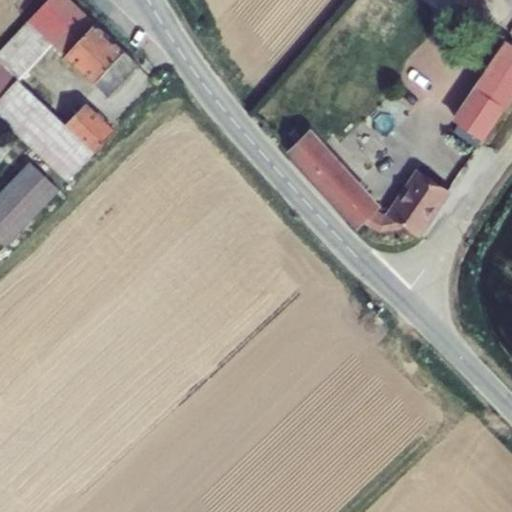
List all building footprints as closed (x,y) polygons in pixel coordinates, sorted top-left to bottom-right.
[(120,61),(56,3),(0,64),(0,78),(11,89),(42,54),(90,95),(104,108),(134,74),(120,61)] [(511,92),(511,37),(503,32),(452,115),(457,118),(453,125),(481,142),(511,92)] [(0,133),(67,192),(94,162),(66,138),(11,89),(0,78),(0,133)] [(87,114),(66,138),(94,162),(115,139),(87,114)] [(315,136),(293,157),(309,175),(347,222),(360,232),(366,226),(368,229),(383,237),(394,230),(398,224),(415,236),(422,231),(429,224),(457,192),(420,167),(387,217),(382,212),(315,136)] [(0,253),(6,259),(58,203),(29,177),(0,206),(0,253)]
